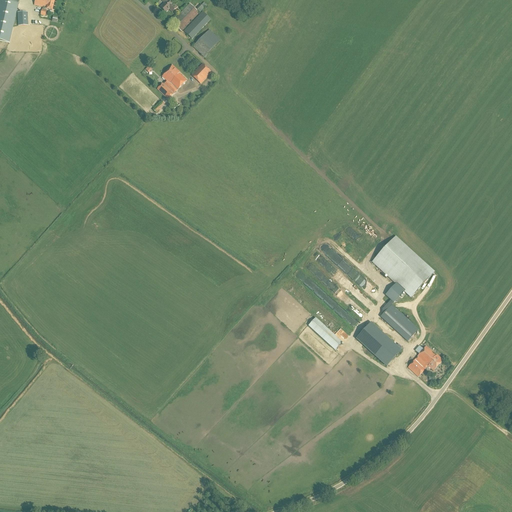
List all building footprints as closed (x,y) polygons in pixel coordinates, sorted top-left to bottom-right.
[(41,15),(45,16),(47,10),(52,11),(54,0),(35,0),(34,5),(43,8),(42,10),(41,15)] [(169,10),(172,14),(178,9),(174,5),(173,6),(168,1),(169,0),(168,0),(160,0),(165,4),(161,8),(166,13),(169,10)] [(172,23),(181,32),(199,13),(190,4),(172,23)] [(196,9),(200,13),(204,8),(201,5),(196,9)] [(203,12),(184,32),(192,40),(211,20),(203,12)] [(18,13),(18,26),(28,26),(28,13),(18,13)] [(193,47),(204,58),(213,48),(202,38),(193,47)] [(191,76),(201,85),(212,73),(202,64),(191,76)] [(157,90),(168,100),(187,81),(179,74),(180,73),(173,66),(162,77),(168,83),(165,86),(163,84),(157,90)] [(153,110),(156,113),(165,104),(162,101),(153,110)] [(418,242),(422,246),(425,243),(417,236),(414,239),(418,242)] [(395,238),(373,262),(396,284),(385,296),(394,303),(405,291),(411,298),(434,273),(395,238)] [(346,278),(342,283),(346,287),(351,282),(346,278)] [(381,318),(408,342),(419,330),(392,306),(381,318)] [(308,326),(335,351),(342,343),(316,319),(308,326)] [(408,368),(418,378),(425,369),(427,371),(429,368),(433,372),(443,361),(437,355),(436,356),(426,347),(408,368)]
